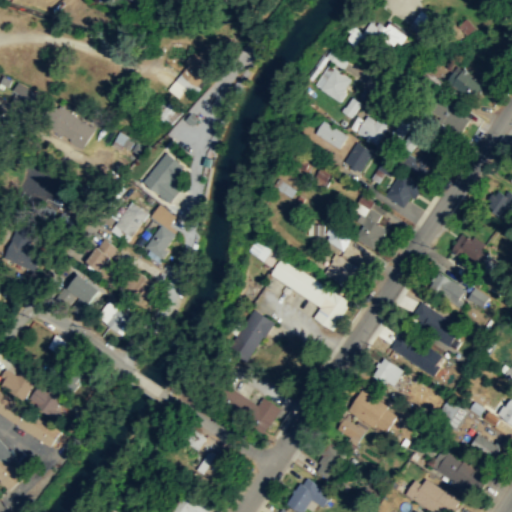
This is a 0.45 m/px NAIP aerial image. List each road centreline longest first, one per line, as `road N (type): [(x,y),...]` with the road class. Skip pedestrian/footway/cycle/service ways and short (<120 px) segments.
road 1 (residential): [(511,102),(239,511)]
road 2 (residential): [(196,161),(181,266),(121,365)]
road 3 (residential): [(121,365),(33,307),(0,335)]
road 4 (residential): [(270,466),(159,392)]
